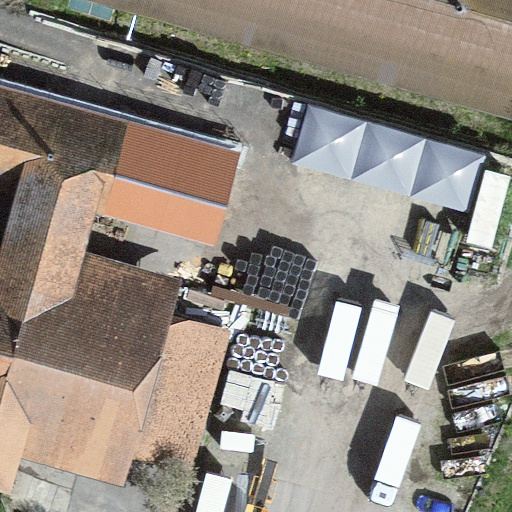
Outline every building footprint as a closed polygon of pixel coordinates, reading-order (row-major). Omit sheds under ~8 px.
[(511,0),(111,0),(511,111),(511,0)] [(0,171),(34,180),(82,194),(107,201),(125,136),(0,100),(0,171)] [(494,133),(309,108),(301,164),(486,189),(494,133)] [(56,291),(82,194),(34,180),(7,277),(0,274),(0,473),(3,475),(21,412),(117,440),(118,437),(177,454),(211,334),(56,291)] [(511,248),(424,216),(312,511),(478,511),(511,422),(511,248)] [(260,304),(252,365),(276,369),(281,338),(324,344),(328,314),(260,304)]
